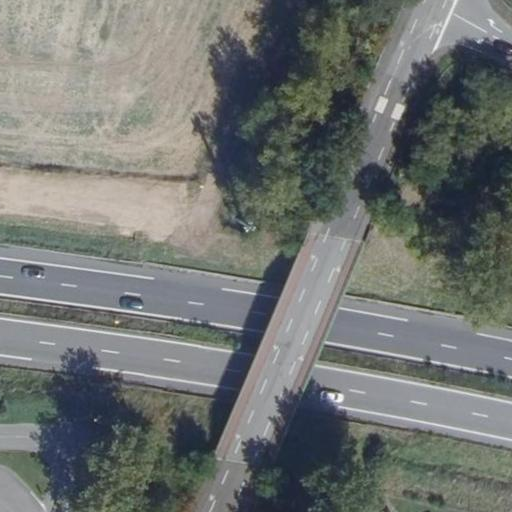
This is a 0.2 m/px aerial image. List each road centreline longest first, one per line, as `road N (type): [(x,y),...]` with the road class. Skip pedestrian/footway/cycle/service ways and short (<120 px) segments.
road 1 (tertiary): [(219,511),(439,0)]
road 2 (trunk): [(511,365),(325,325),(0,281)]
road 3 (trunk): [(0,341),(312,382),(511,424)]
